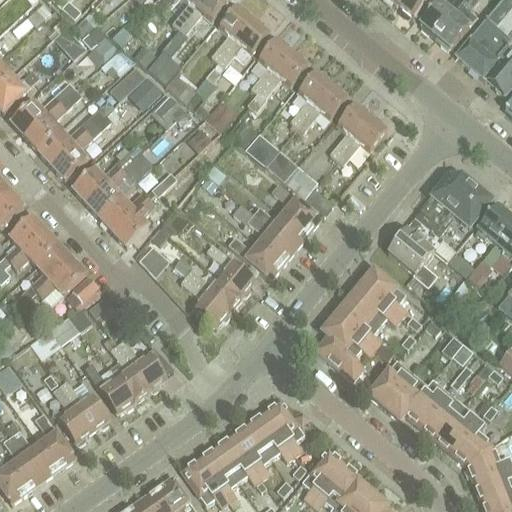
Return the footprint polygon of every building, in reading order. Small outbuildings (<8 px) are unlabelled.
[(24,0),(33,9),(39,4),(35,0),(24,0)] [(137,0),(136,1),(134,4),(139,9),(146,0),(137,0)] [(170,0),(164,0),(161,3),(167,10),(174,4),(170,0)] [(172,30),(179,35),(208,0),(181,0),(180,1),(190,9),(172,30)] [(208,0),(179,35),(186,41),(189,37),(203,20),(212,28),(231,6),(229,4),(230,1),(228,0),(208,0)] [(385,0),(396,9),(403,0),(385,0)] [(414,24),(419,18),(434,0),(403,0),(396,9),(414,24)] [(421,33),(428,39),(430,37),(436,42),(469,0),(457,0),(453,5),(447,0),(444,0),(440,6),(426,23),(421,29),(423,31),(421,33)] [(441,49),(448,55),(449,53),(451,55),(456,49),(477,23),(470,17),(483,0),(469,0),(436,42),(442,47),(441,49)] [(485,86),(487,85),(501,66),(499,64),(511,48),(511,45),(509,43),(511,38),(511,0),(507,0),(456,62),(485,86)] [(81,18),(69,6),(62,14),(74,25),(81,18)] [(238,12),(233,18),(220,34),(229,42),(212,63),(219,69),(254,25),(247,19),(248,16),(243,12),(239,13),(238,12)] [(73,34),(82,45),(89,39),(96,33),(86,22),(73,34)] [(54,32),(60,38),(66,32),(68,30),(62,24),(54,32)] [(261,31),(254,25),(219,69),(207,83),(215,89),(222,79),(220,78),(224,73),(226,75),(229,70),(236,63),(244,70),(270,38),(269,37),(269,34),(264,30),(261,31)] [(124,30),(111,44),(122,53),(134,40),(124,30)] [(87,55),(66,32),(60,38),(54,44),(74,66),(87,55)] [(511,38),(509,43),(511,45),(511,48),(499,64),(501,66),(487,85),(496,92),(496,95),(501,99),(504,99),(507,101),(511,95),(511,94),(511,38)] [(98,48),(89,39),(82,45),(91,54),(98,48)] [(107,42),(94,54),(104,67),(118,55),(107,42)] [(252,95),(258,100),(293,57),(287,52),(287,48),(282,44),(279,45),(278,44),(259,67),(268,74),(255,91),(252,95)] [(144,51),(134,62),(146,72),(155,61),(144,51)] [(147,75),(166,91),(177,78),(172,62),(164,56),(147,75)] [(101,72),(106,78),(112,72),(120,81),(131,72),(118,57),(101,72)] [(300,63),(293,57),(258,100),(249,112),(256,118),(267,105),(266,104),(268,102),(282,86),(291,93),(309,71),(308,70),(309,66),(304,62),(300,63)] [(0,66),(0,94),(14,82),(7,75),(11,71),(3,63),(0,66)] [(136,73),(110,96),(120,106),(145,83),(136,73)] [(14,82),(0,94),(0,113),(4,118),(31,94),(30,92),(40,83),(33,75),(19,88),(14,82)] [(179,76),(177,78),(166,91),(186,108),(196,96),(198,93),(179,76)] [(317,77),(312,83),(299,99),(308,107),(294,123),(291,128),(298,133),(332,90),(326,84),(326,81),(322,77),(318,78),(317,77)] [(128,101),(143,116),(162,97),(147,83),(128,101)] [(13,127),(26,141),(76,94),(71,88),(56,101),(43,114),(35,106),(13,127)] [(340,96),(332,90),(298,133),(305,139),(308,134),(322,118),(331,125),(349,103),(348,102),(348,99),(343,95),(340,96)] [(82,101),(76,94),(26,141),(40,156),(62,135),(55,128),(69,115),(74,111),(73,110),(82,101)] [(170,120),(184,132),(192,122),(179,110),(170,120)] [(356,110),(351,116),(338,132),(347,139),(333,156),(330,160),(336,165),(371,122),(365,117),(366,114),(361,110),(358,111),(356,110)] [(114,114),(107,120),(113,126),(120,120),(114,114)] [(53,170),(105,121),(100,115),(83,130),(69,143),(62,135),(40,156),(53,170)] [(53,170),(66,185),(89,164),(82,157),(112,129),(105,121),(53,170)] [(379,129),(371,122),(336,165),(343,171),(347,167),(360,151),(370,159),(388,136),(387,135),(387,132),(383,128),(379,129)] [(244,126),(232,140),(245,151),(257,136),(244,126)] [(213,146),(201,133),(188,146),(200,159),(213,146)] [(266,172),(279,156),(259,139),(246,155),(266,172)] [(286,189),(299,172),(279,156),(266,172),(286,189)] [(75,194),(89,209),(129,171),(131,169),(124,163),(118,168),(104,181),(97,173),(75,194)] [(227,179),(214,169),(206,180),(219,190),(227,179)] [(89,209),(103,224),(124,202),(117,194),(130,182),(135,178),(129,171),(89,209)] [(318,188),(299,172),(286,189),(305,204),(314,193),(318,188)] [(171,178),(161,187),(168,194),(177,185),(171,178)] [(432,204),(452,220),(475,193),(460,180),(451,181),(432,204)] [(218,190),(208,182),(202,190),(212,198),(218,190)] [(0,208),(12,198),(0,184),(0,208)] [(168,194),(161,187),(151,196),(155,200),(158,203),(168,194)] [(285,220),(309,240),(321,225),(297,206),(279,190),(272,198),(290,213),(285,220)] [(305,204),(324,221),(325,220),(334,210),(314,193),(305,204)] [(492,207),(475,193),(452,220),(470,234),(492,207)] [(103,224),(115,238),(149,205),(155,200),(151,196),(144,197),(131,209),(124,202),(103,224)] [(12,198),(0,208),(0,231),(2,233),(25,212),(12,198)] [(447,226),(452,220),(432,204),(416,224),(408,234),(436,256),(435,258),(441,263),(447,256),(438,249),(440,246),(438,243),(450,228),(447,226)] [(149,205),(115,238),(128,251),(150,231),(144,224),(156,213),(149,205)] [(487,243),(496,250),(511,230),(511,223),(498,212),(475,240),(483,247),(487,243)] [(297,255),(309,240),(285,220),(278,228),(260,213),(255,220),(273,235),(297,255)] [(177,214),(164,229),(178,240),(190,225),(177,214)] [(266,244),(261,250),(285,270),(297,255),(273,235),(255,220),(247,228),(266,244)] [(17,251),(5,262),(0,266),(0,278),(6,273),(11,268),(47,236),(33,221),(10,242),(17,251)] [(511,265),(511,230),(496,250),(482,268),(490,274),(501,261),(510,269),(511,265)] [(425,270),(435,258),(436,256),(408,234),(388,257),(414,280),(413,282),(428,294),(439,281),(425,270)] [(30,264),(37,272),(61,251),(47,236),(11,268),(17,276),(30,264)] [(162,236),(155,244),(163,251),(170,243),(162,236)] [(271,286),(285,270),(261,250),(254,258),(235,243),(229,251),(247,266),(262,278),(271,286)] [(44,279),(31,291),(15,305),(22,313),(38,298),(74,265),(61,251),(37,272),(44,279)] [(220,284),(243,302),(243,301),(247,302),(250,297),(249,294),(255,286),(246,279),(213,251),(207,258),(228,275),(220,284)] [(140,266),(155,284),(170,266),(153,252),(140,266)] [(455,258),(447,267),(468,284),(475,274),(455,258)] [(243,302),(220,284),(215,291),(182,263),(176,270),(188,280),(231,317),(243,302)] [(87,280),(74,265),(38,298),(44,305),(56,293),(64,301),(87,280)] [(13,279),(6,273),(0,278),(0,288),(1,290),(13,279)] [(374,275),(363,288),(360,291),(401,324),(407,316),(399,310),(406,301),(374,275)] [(231,317),(188,280),(182,287),(203,305),(194,315),(207,326),(216,334),(222,326),(226,327),(230,322),(229,319),(229,318),(230,319),(231,317)] [(78,315),(83,309),(85,307),(100,293),(90,283),(75,297),(68,305),(78,315)] [(474,293),(464,285),(441,314),(451,322),(474,293)] [(401,324),(360,291),(347,307),(379,334),(386,325),(394,332),(401,324)] [(511,313),(511,312),(511,292),(511,293),(508,298),(509,299),(498,312),(507,319),(511,313)] [(100,322),(114,311),(108,302),(93,314),(100,322)] [(347,307),(336,320),(334,323),(375,356),(380,349),(372,342),(379,334),(347,307)] [(79,316),(69,323),(73,328),(80,337),(92,329),(82,315),(81,314),(79,316)] [(411,322),(406,328),(416,336),(421,330),(411,322)] [(69,323),(51,337),(62,351),(80,337),(73,328),(69,323)] [(334,323),(322,337),(328,342),(316,358),(353,388),(353,387),(363,396),(372,385),(362,377),(363,376),(352,367),(361,357),(369,363),(375,356),(334,323)] [(432,326),(426,333),(435,341),(441,334),(432,326)] [(31,350),(35,356),(40,353),(49,365),(62,356),(48,337),(31,350)] [(416,346),(410,340),(402,349),(409,355),(416,346)] [(453,342),(442,356),(451,363),(462,350),(453,342)] [(122,355),(152,397),(168,385),(151,361),(141,368),(129,350),(125,346),(118,350),(122,355)] [(383,349),(377,356),(389,365),(394,358),(383,349)] [(1,350),(0,350),(0,371),(11,363),(1,350)] [(152,397),(122,355),(118,350),(111,356),(127,378),(118,384),(136,408),(152,397)] [(511,357),(510,356),(499,370),(511,379),(511,357)] [(413,380),(407,374),(397,366),(368,401),(384,414),(413,380)] [(102,381),(96,373),(93,369),(85,374),(119,421),(136,408),(118,384),(111,375),(102,381)] [(0,375),(0,391),(7,401),(22,390),(8,370),(0,375)] [(458,381),(465,386),(472,376),(466,371),(458,381)] [(493,375),(488,381),(497,389),(503,383),(493,375)] [(44,384),(51,394),(58,389),(51,380),(44,384)] [(400,427),(405,421),(428,392),(413,380),(384,414),(400,427)] [(465,386),(458,381),(451,390),(457,395),(465,386)] [(60,392),(63,397),(94,438),(111,426),(93,401),(83,409),(68,387),(60,392)] [(405,421),(420,433),(448,399),(441,393),(433,387),(428,392),(405,421)] [(77,450),(94,438),(63,397),(60,392),(53,397),(57,401),(69,419),(59,426),(77,450)] [(420,433),(436,446),(463,411),(448,399),(420,433)] [(281,407),(263,420),(295,460),(299,457),(294,450),(306,442),(297,429),(281,407)] [(479,425),(463,411),(436,446),(451,459),(479,425)] [(498,416),(491,411),(483,420),(490,426),(498,416)] [(42,450),(61,476),(77,465),(58,439),(44,419),(35,425),(49,445),(42,450)] [(300,419),(294,422),(301,432),(309,425),(300,419)] [(247,431),(266,455),(272,464),(281,457),(287,466),(295,460),(263,420),(247,431)] [(451,459),(467,472),(494,453),(478,440),(486,431),(479,425),(451,459)] [(247,431),(232,441),(263,484),(271,478),(264,469),(272,464),(266,455),(247,431)] [(45,488),(61,476),(42,450),(34,456),(20,436),(12,442),(26,461),(45,488)] [(255,489),(263,484),(232,441),(215,454),(232,479),(238,487),(248,480),(255,489)] [(18,467),(10,473),(29,499),(45,488),(26,461),(12,442),(4,448),(18,467)] [(467,472),(474,490),(511,474),(511,465),(500,470),(494,453),(467,472)] [(231,493),(238,487),(232,479),(215,454),(199,465),(230,507),(237,502),(231,493)] [(304,502),(311,508),(344,468),(329,456),(322,466),(310,480),(303,490),(310,495),(304,502)] [(222,511),(223,511),(230,507),(199,465),(183,477),(207,510),(216,504),(222,511)] [(361,483),(344,468),(311,508),(315,511),(322,511),(325,508),(329,511),(334,511),(358,486),(361,483)] [(300,470),(292,480),(299,485),(307,476),(300,470)] [(0,491),(13,510),(29,499),(10,473),(2,478),(0,475),(0,491)] [(511,495),(511,474),(474,490),(481,508),(511,495)] [(192,511),(172,484),(157,495),(168,511),(192,511)] [(292,492),(286,486),(277,496),(284,502),(292,492)] [(358,486),(334,511),(361,511),(373,497),(358,486)] [(168,511),(157,495),(141,507),(144,511),(168,511)] [(511,511),(511,495),(481,508),(482,511),(511,511)] [(389,511),(373,497),(361,511),(389,511)]
